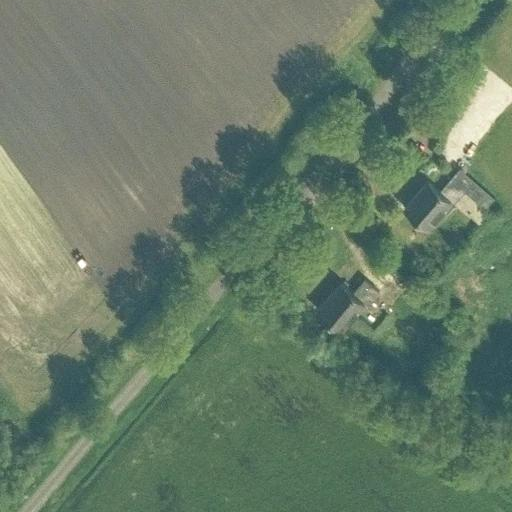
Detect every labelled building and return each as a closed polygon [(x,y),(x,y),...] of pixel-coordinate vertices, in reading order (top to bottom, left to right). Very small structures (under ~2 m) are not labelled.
[(475,66),(511,27),(511,13),(498,0),(454,46),(475,66)] [(406,204),(404,206),(427,226),(429,224),(441,210),(445,213),(454,201),(455,200),(465,188),(485,206),(494,195),(511,210),(511,103),(439,188),(428,178),(406,204)] [(391,292),(402,281),(378,258),(367,269),(391,292)] [(367,304),(380,290),(365,276),(353,290),(341,279),(318,305),(341,326),(363,301),(367,304)] [(420,378),(409,390),(420,400),(430,387),(420,378)]
